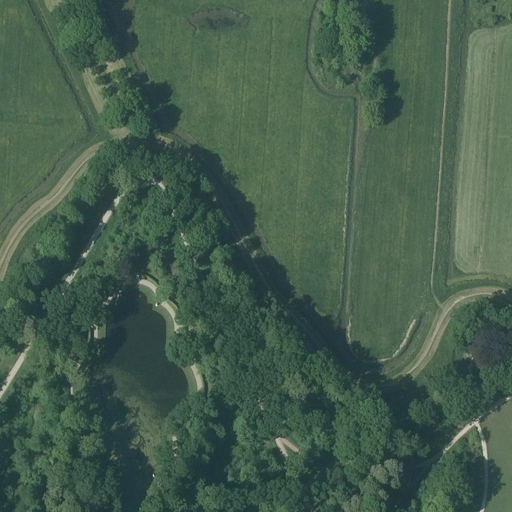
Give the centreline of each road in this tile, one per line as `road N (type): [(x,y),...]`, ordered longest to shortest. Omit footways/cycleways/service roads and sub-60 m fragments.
road 1 (track): [(222,328),(161,189),(155,181),(136,182),(120,192),(0,394)]
road 2 (track): [(511,394),(429,465),(327,472),(273,434)]
